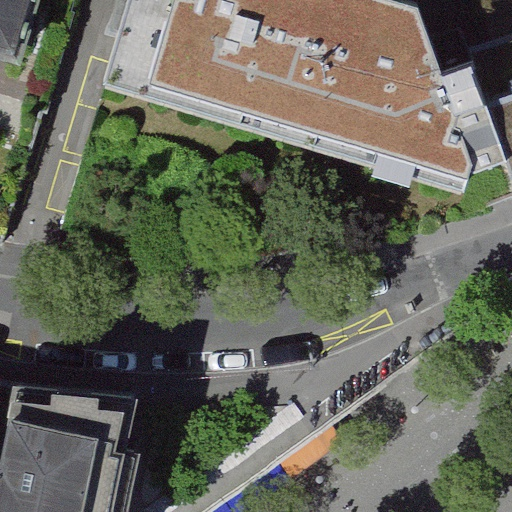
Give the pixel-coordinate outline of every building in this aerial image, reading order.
[(29,0),(0,0),(0,58),(11,62),(29,0)] [(416,7),(392,0),(132,0),(109,86),(473,189),(482,162),(510,151),(479,54),(441,71),(416,7)] [(511,44),(479,54),(510,151),(511,157),(511,44)] [(139,455),(127,511),(220,511),(457,339),(441,313),(298,377),(145,378),(137,402),(127,453),(139,455)] [(0,459),(0,511),(127,511),(139,455),(127,453),(137,402),(15,385),(1,460),(0,459)]
